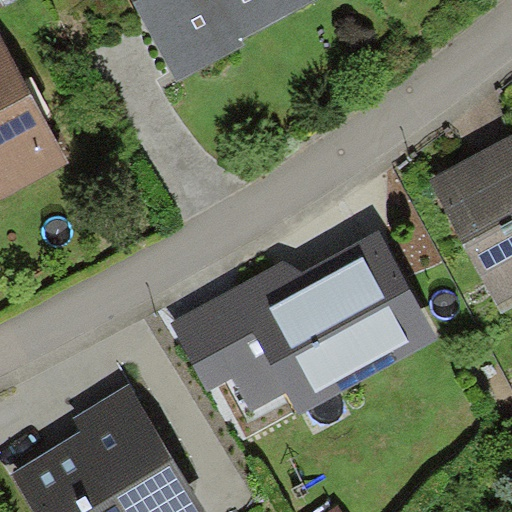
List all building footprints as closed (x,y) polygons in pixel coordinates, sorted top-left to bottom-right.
[(123,0),(158,66),(282,0),(123,0)] [(0,184),(54,157),(0,51),(0,184)] [(511,133),(505,121),(418,169),(486,292),(511,277),(511,133)] [(285,252),(203,299),(245,371),(266,359),(292,406),(429,327),(373,231),(298,275),(285,252)] [(72,424),(0,465),(0,466),(26,511),(167,511),(191,498),(121,379),(65,412),(72,424)]
